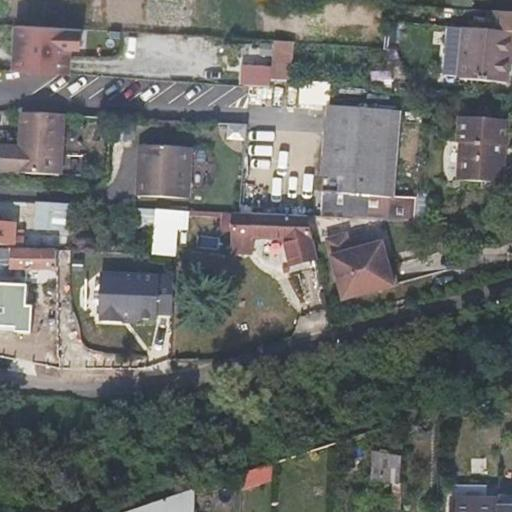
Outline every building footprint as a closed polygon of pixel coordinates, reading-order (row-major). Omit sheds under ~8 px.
[(511,14),(493,13),(491,33),(511,35),(511,14)] [(71,31),(17,27),(14,70),(69,74),(70,49),(71,31)] [(459,75),(463,31),(448,30),(443,78),(459,79),(459,75)] [(81,31),(71,31),(70,49),(80,49),(81,31)] [(511,54),(511,35),(491,33),(463,31),(459,75),(507,79),(508,66),(510,54),(511,54)] [(289,44),(273,44),(273,61),(272,82),(289,82),(289,44)] [(507,79),(459,75),(459,79),(458,82),(506,87),(507,79)] [(305,85),(303,104),(323,106),(324,86),(305,85)] [(392,200),(399,116),(331,108),(322,193),(392,200)] [(59,175),(62,115),(21,112),(19,146),(4,145),(3,171),(59,175)] [(497,151),(506,152),(508,126),(458,122),(456,148),(461,148),(458,184),(494,187),(497,151)] [(141,149),(138,199),(188,202),(191,152),(141,149)] [(497,151),(494,187),(503,187),(506,152),(497,151)] [(35,205),(33,230),(70,232),(71,207),(35,205)] [(153,230),(154,211),(136,210),(135,229),(153,230)] [(175,213),(154,211),(153,230),(153,232),(174,233),(175,213)] [(305,221),(240,215),(237,255),(257,256),(258,240),(288,241),(294,267),(316,262),(305,221)] [(39,251),(39,236),(21,235),(21,242),(11,241),(12,228),(0,227),(0,246),(21,248),(20,250),(39,251)] [(39,236),(39,251),(58,252),(59,237),(39,236)] [(317,252),(322,269),(382,273),(375,248),(348,255),(344,245),(317,252)] [(10,268),(34,269),(57,270),(57,256),(0,252),(0,272),(10,273),(10,268)] [(345,288),(366,282),(387,276),(386,274),(326,271),(330,284),(343,281),(345,288)] [(170,281),(96,279),(96,290),(92,293),(91,307),(97,311),(96,321),(99,321),(99,325),(120,326),(120,320),(136,321),(156,321),(156,315),(170,315),(170,281)] [(27,286),(0,284),(0,326),(16,328),(15,332),(31,333),(33,307),(25,307),(27,286)] [(398,509),(398,494),(400,449),(372,448),(370,479),(373,479),(373,484),(378,485),(379,480),(390,480),(389,509),(398,509)] [(272,463),(243,471),(248,487),(276,479),(272,463)] [(398,494),(398,509),(411,510),(411,495),(398,494)] [(449,511),(495,511),(496,510),(496,501),(449,501),(449,511)]
